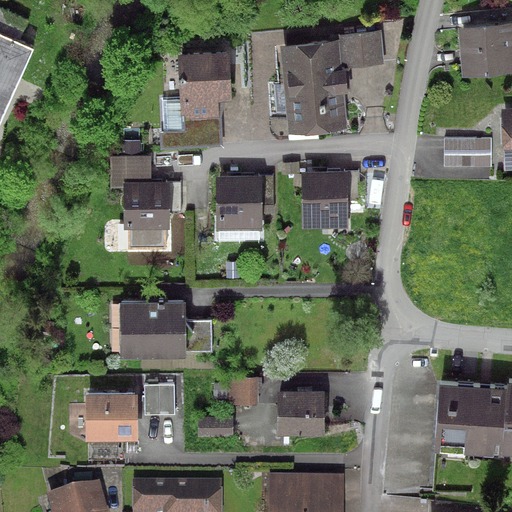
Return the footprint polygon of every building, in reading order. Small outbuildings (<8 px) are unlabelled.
[(511,23),(461,27),(464,69),(511,64),(511,23)] [(379,58),(376,33),(342,36),(345,62),(379,58)] [(0,109),(28,47),(0,34),(0,109)] [(334,41),(283,45),(290,128),(341,123),(334,41)] [(222,55),(180,56),(182,113),(212,112),(211,94),(224,94),(222,55)] [(486,140),(447,140),(447,161),(486,161),(486,140)] [(341,171),(303,172),(304,223),(342,223),(341,171)] [(256,176),(217,176),(217,224),(257,224),(256,176)] [(162,183),(125,183),(125,224),(163,224),(162,183)] [(179,302),(121,302),(121,350),(179,350),(179,302)] [(254,378),(230,378),(230,400),(253,400),(254,378)] [(508,389),(439,384),(434,446),(496,450),(497,446),(511,447),(511,381),(508,381),(508,389)] [(170,385),(145,385),(146,410),(170,410),(170,385)] [(318,392),(279,392),(278,430),(318,430),(318,392)] [(131,394),(86,394),(86,434),(131,434),(131,394)] [(227,418),(199,418),(199,431),(228,430),(227,418)] [(337,511),(338,483),(270,483),(269,511),(337,511)] [(215,511),(215,487),(134,487),(133,511),(215,511)] [(99,511),(93,490),(47,504),(49,511),(99,511)]
